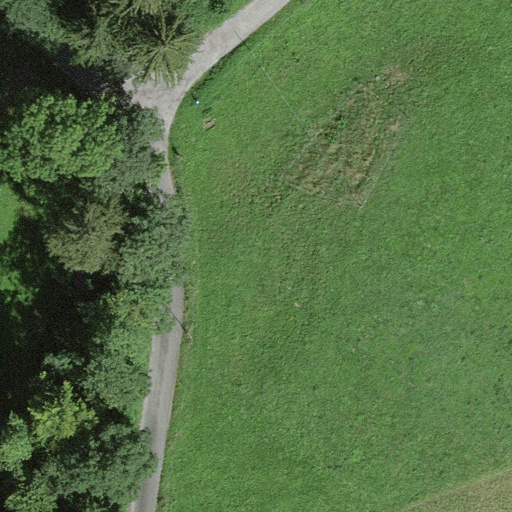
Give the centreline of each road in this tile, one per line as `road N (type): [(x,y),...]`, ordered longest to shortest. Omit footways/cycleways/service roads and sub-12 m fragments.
road 1 (residential): [(28,0),(63,47),(140,107),(164,263),(142,511)]
road 2 (track): [(264,0),(140,107)]
